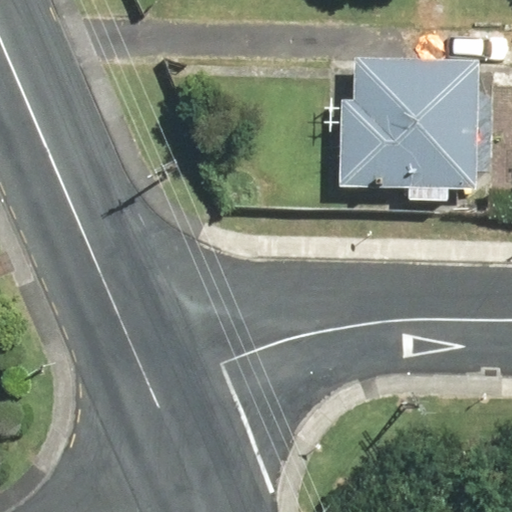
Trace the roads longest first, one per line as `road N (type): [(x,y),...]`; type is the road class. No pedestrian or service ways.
road 1 (secondary): [(0,32),(154,394)]
road 2 (residential): [(154,394),(284,340),(511,320)]
